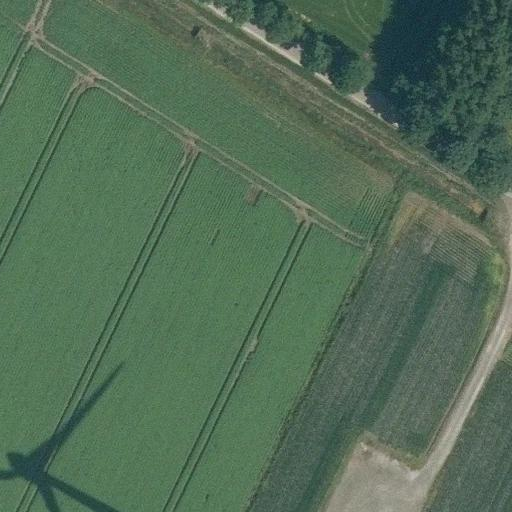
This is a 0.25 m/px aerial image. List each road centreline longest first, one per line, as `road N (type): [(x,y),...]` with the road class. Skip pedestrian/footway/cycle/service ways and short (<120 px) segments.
road 1 (unclassified): [(219,0),(511,184)]
road 2 (track): [(398,511),(511,313)]
